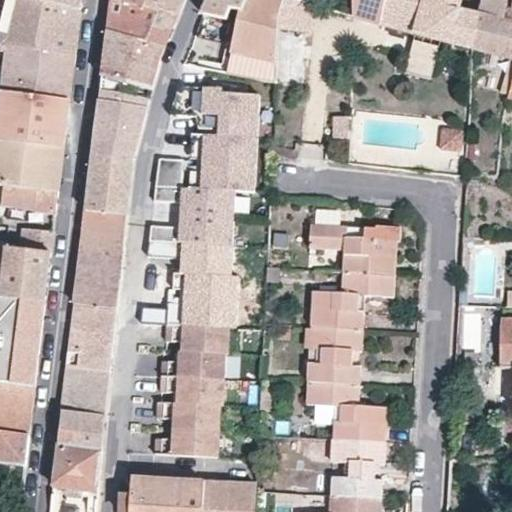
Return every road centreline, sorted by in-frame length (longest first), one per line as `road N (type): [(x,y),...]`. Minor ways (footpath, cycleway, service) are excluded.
road 1 (residential): [(108,511),(144,164),(197,0)]
road 2 (residential): [(97,0),(40,511)]
road 3 (residential): [(286,175),(411,190),(438,203),(443,229),(426,511)]
